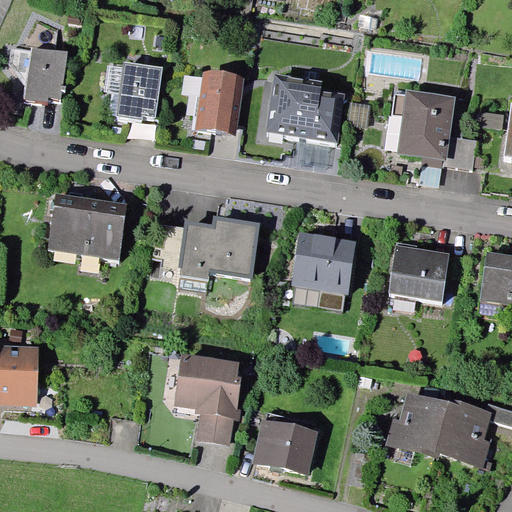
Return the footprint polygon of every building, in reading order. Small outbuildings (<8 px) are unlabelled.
[(66,62),(26,54),(19,103),(58,110),(66,62)] [(162,77),(123,72),(115,126),(155,131),(162,77)] [(244,90),(202,86),(195,137),(236,141),(244,90)] [(323,93),(274,86),(266,140),(340,152),(344,104),(322,101),(323,93)] [(455,110),(395,102),(387,155),(398,156),(397,163),(447,170),(451,141),(455,110)] [(511,114),(508,114),(499,165),(511,168),(511,114)] [(123,214),(50,204),(43,260),(115,270),(123,214)] [(180,235),(174,286),(208,290),(210,278),(250,283),(256,231),(211,226),(209,239),(180,235)] [(355,251),(298,241),(289,293),(346,303),(355,251)] [(450,259),(394,251),(386,303),(442,311),(450,259)] [(511,263),(481,260),(475,309),(511,313),(511,263)] [(39,355),(0,355),(0,406),(37,407),(39,355)] [(239,373),(176,365),(170,409),(200,413),(196,444),(229,448),(239,373)] [(487,426),(402,399),(387,447),(472,474),(487,426)] [(511,433),(511,415),(493,409),(487,426),(511,434),(511,433)] [(313,432),(260,421),(250,466),(304,478),(313,432)] [(375,460),(354,457),(348,489),(369,492),(375,460)]
